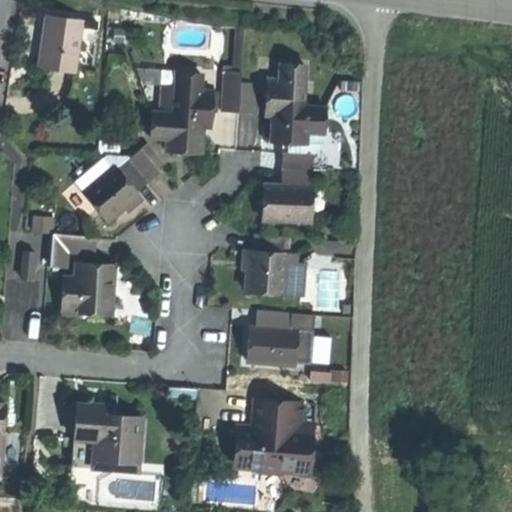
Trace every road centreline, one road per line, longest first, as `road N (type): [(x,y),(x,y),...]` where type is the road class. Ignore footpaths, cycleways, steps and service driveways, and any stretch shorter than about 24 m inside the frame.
road 1 (track): [(362,511),(375,0)]
road 2 (residential): [(0,356),(164,369),(184,355),(188,234)]
road 3 (tertiary): [(511,13),(376,0)]
